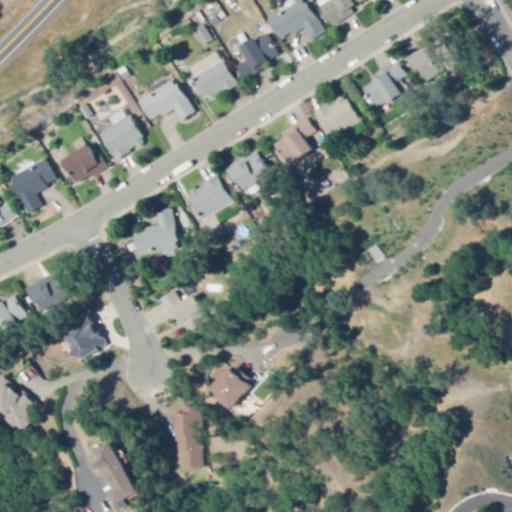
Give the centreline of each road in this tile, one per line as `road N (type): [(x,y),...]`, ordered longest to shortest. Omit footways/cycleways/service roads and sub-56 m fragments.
road 1 (residential): [(445,0),(85,227),(0,269)]
road 2 (residential): [(85,227),(146,348),(152,384)]
